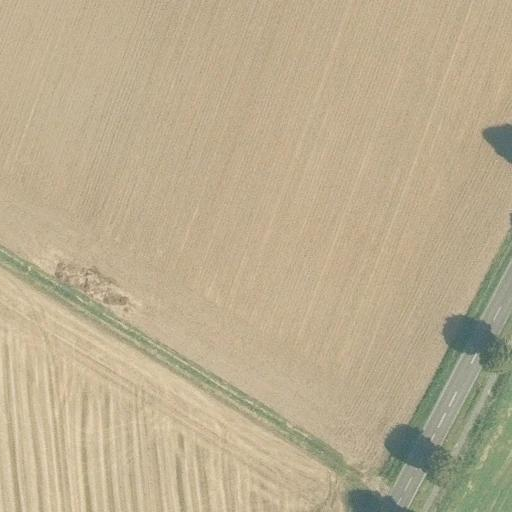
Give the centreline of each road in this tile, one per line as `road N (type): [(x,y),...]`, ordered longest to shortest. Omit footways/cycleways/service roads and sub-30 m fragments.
road 1 (track): [(0,253),(392,497)]
road 2 (tertiary): [(386,511),(511,272)]
